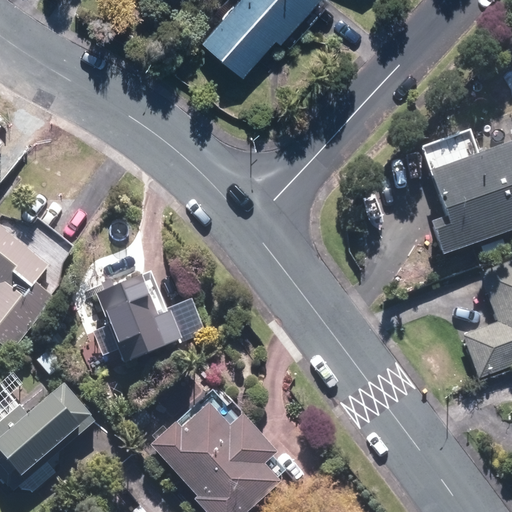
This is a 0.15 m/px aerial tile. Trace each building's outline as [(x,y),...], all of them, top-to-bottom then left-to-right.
[(323,0),(241,0),(243,1),(205,44),(244,77),(276,41),(283,46),(323,0)] [(434,206),(447,244),(511,221),(511,147),(484,157),(477,135),(429,151),(446,201),(434,206)] [(68,268),(2,217),(0,218),(0,280),(3,283),(0,286),(0,337),(9,344),(68,268)] [(469,336),(485,374),(511,363),(511,270),(494,278),(510,319),(469,336)] [(162,271),(95,297),(100,310),(96,311),(110,348),(114,346),(119,360),(201,328),(190,300),(176,306),(162,271)] [(100,418),(69,383),(0,442),(0,444),(30,478),(100,418)] [(228,425),(211,406),(162,450),(217,511),(244,511),(278,482),(262,463),(275,452),(241,413),(228,425)] [(150,511),(133,492),(122,501),(131,511),(150,511)]
